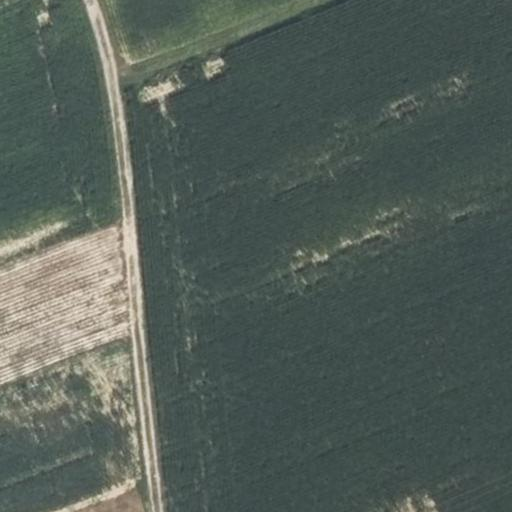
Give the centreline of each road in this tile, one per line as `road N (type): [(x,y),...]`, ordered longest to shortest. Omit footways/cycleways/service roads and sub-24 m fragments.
road 1 (track): [(93,0),(108,41),(154,511)]
road 2 (track): [(342,0),(114,96)]
